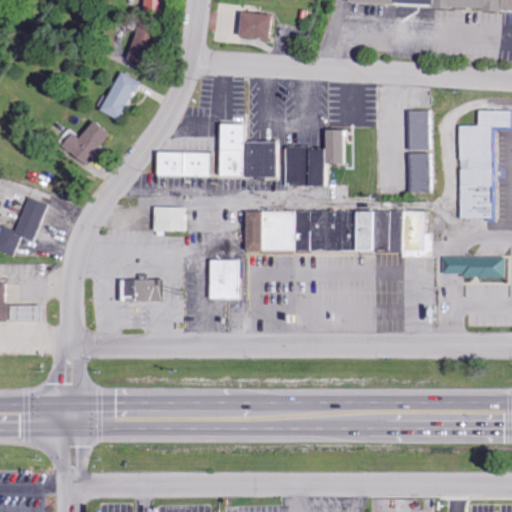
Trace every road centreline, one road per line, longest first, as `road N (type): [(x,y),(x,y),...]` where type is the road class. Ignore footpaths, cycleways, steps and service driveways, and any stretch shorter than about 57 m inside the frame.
road 1 (residential): [(73,416),(78,263),(102,210),(174,112),(201,0)]
road 2 (residential): [(511,346),(71,345)]
road 3 (residential): [(511,483),(74,483)]
road 4 (trunk): [(86,415),(197,429),(511,429)]
road 5 (trunk): [(511,401),(198,401),(86,415)]
road 6 (residential): [(511,80),(191,62)]
